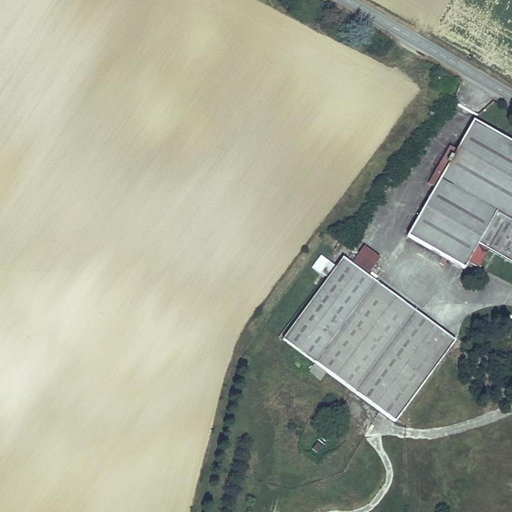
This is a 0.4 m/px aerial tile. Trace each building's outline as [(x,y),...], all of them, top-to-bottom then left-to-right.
[(511,141),(477,122),(462,150),(456,146),(435,184),(441,187),(414,236),(472,268),(476,260),(486,266),(495,249),(511,258),(511,141)] [(370,245),(360,259),(373,269),(383,256),(370,245)] [(458,342),(347,255),(340,265),(333,259),(323,271),(330,276),(285,334),(395,421),(434,372),(458,342)] [(314,363),(308,371),(320,380),(327,372),(314,363)] [(317,453),(324,445),(317,439),(311,447),(317,453)]
